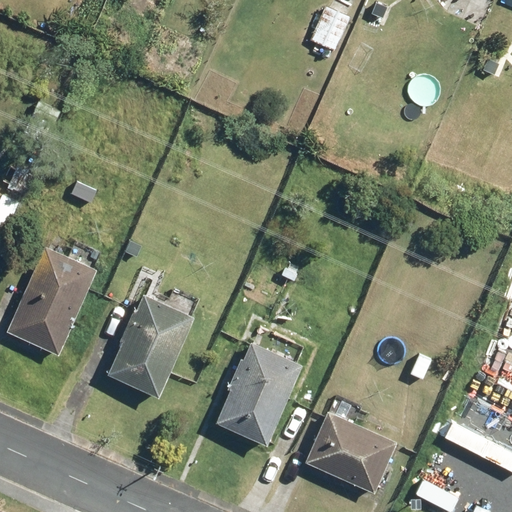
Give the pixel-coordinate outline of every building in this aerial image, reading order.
[(331,2),(314,38),(339,49),(355,13),(331,2)] [(511,45),(496,38),(482,70),(497,77),(511,45)] [(81,172),(71,189),(95,203),(105,186),(81,172)] [(186,221),(177,239),(200,250),(209,232),(186,221)] [(104,267),(51,242),(11,327),(64,352),(104,267)] [(203,309),(149,286),(111,374),(166,397),(203,309)] [(244,348),(227,385),(235,388),(222,417),(274,440),(310,358),(258,335),(251,351),(244,348)] [(365,404),(338,394),(310,459),(380,489),(404,435),(360,417),(365,404)] [(426,511),(496,511),(511,477),(511,465),(502,461),(507,449),(488,441),(490,436),(476,430),(468,447),(456,442),(425,511),(426,511)]
